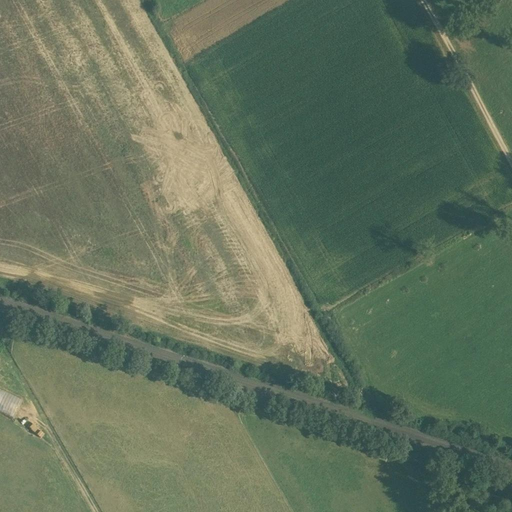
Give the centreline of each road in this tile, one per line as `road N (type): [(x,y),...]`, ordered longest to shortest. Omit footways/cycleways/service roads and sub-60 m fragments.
road 1 (track): [(511,161),(421,0)]
road 2 (track): [(97,511),(23,384),(0,370)]
